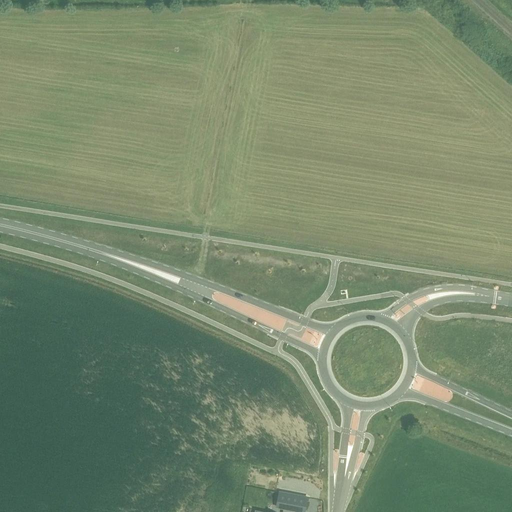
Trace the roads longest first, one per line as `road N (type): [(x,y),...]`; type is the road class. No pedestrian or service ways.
road 1 (track): [(250,0),(206,237)]
road 2 (primary): [(190,284),(0,225)]
road 3 (primary): [(190,284),(210,302),(321,355)]
road 4 (primary): [(330,332),(190,284)]
road 5 (primary): [(399,390),(511,434)]
